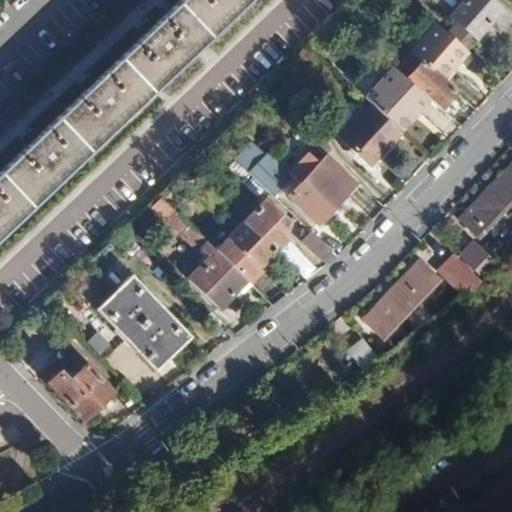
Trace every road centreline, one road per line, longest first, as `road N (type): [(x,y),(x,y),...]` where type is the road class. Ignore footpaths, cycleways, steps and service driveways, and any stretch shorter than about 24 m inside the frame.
road 1 (residential): [(511,114),(367,268),(98,473)]
road 2 (residential): [(392,511),(511,421)]
road 3 (residential): [(0,375),(98,473)]
